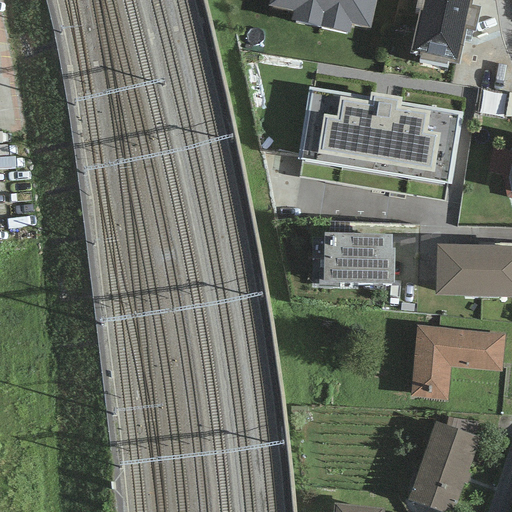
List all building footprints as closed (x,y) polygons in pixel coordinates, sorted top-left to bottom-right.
[(267,0),(264,17),(367,38),(375,0),(267,0)] [(422,0),(410,53),(458,64),(466,29),(472,5),(473,0),(422,0)] [(481,7),(472,5),(466,29),(475,31),(481,7)] [(452,184),(463,113),(401,102),(402,98),(371,93),(370,97),(309,87),(298,159),(452,184)] [(392,249),(392,235),(325,233),(324,281),(394,283),(394,248),(392,249)] [(511,297),(511,246),(436,244),(435,294),(511,297)] [(505,334),(416,326),(410,396),(447,401),(450,367),(501,372),(505,334)] [(441,511),(444,511),(449,501),(456,503),(464,482),(467,473),(480,437),(436,422),(408,500),(441,511)] [(383,511),(383,509),(334,503),(332,511),(383,511)]
